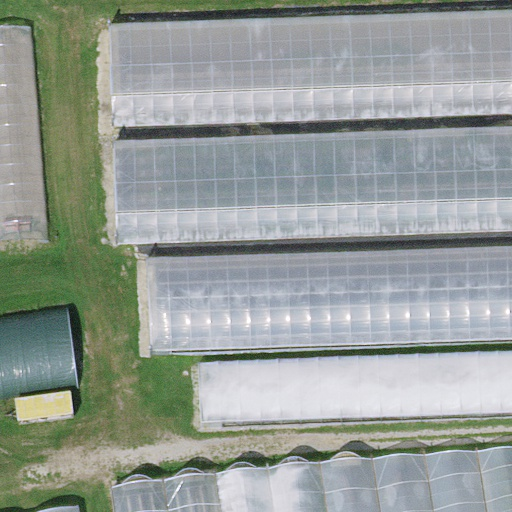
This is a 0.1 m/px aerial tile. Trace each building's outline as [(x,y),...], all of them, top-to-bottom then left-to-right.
[(511,110),(511,9),(118,18),(120,120),(511,110)] [(43,24),(0,25),(0,242),(54,240),(43,24)] [(511,126),(120,139),(124,254),(153,253),(156,354),(511,342),(511,126)] [(0,318),(0,396),(84,391),(79,313),(0,318)] [(511,415),(511,356),(205,369),(208,428),(511,415)] [(511,511),(511,443),(124,487),(127,511),(511,511)]
